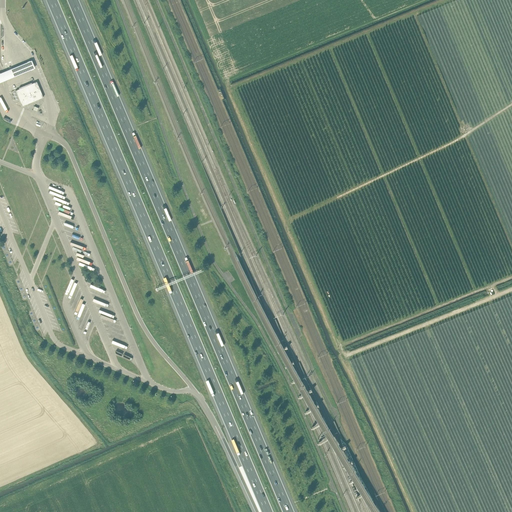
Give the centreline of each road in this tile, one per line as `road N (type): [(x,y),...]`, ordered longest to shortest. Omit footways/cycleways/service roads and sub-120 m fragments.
road 1 (motorway): [(288,511),(72,0)]
road 2 (motorway): [(50,0),(266,511)]
road 3 (motorway): [(200,399),(260,511)]
road 4 (track): [(146,119),(104,0)]
